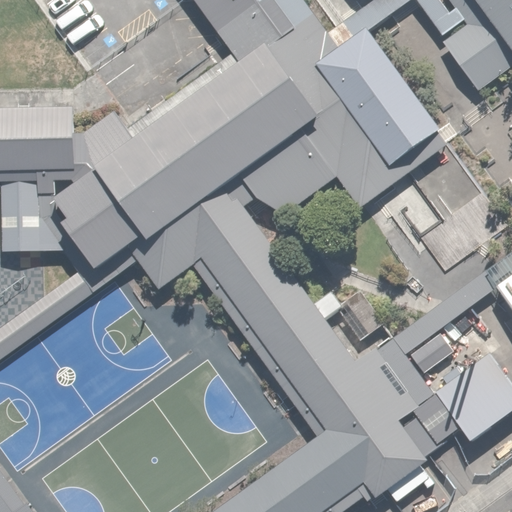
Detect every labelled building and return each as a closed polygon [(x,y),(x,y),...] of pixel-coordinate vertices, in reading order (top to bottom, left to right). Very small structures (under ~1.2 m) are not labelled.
[(267,0),(196,0),(220,34),(267,0)] [(511,0),(476,0),(511,49),(511,0)] [(451,140),(371,29),(318,67),(397,178),(451,140)] [(341,104),(291,35),(69,193),(119,263),(341,104)] [(0,252),(40,251),(39,174),(71,173),(70,108),(0,108),(0,252)] [(335,511),(428,445),(243,192),(186,233),(330,432),(219,511),(335,511)] [(511,274),(493,288),(511,314),(511,274)] [(511,417),(511,366),(499,349),(437,394),(474,445),(511,417)]
